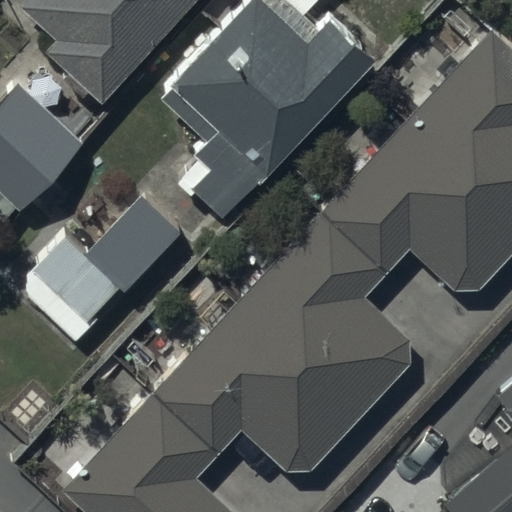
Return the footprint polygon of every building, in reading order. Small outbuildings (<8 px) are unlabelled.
[(105,99),(194,0),(22,0),(19,4),(58,38),(49,48),(105,99)] [(226,213),(374,61),(330,18),(308,41),(265,0),(253,0),(161,95),(207,140),(195,153),(212,169),(197,185),(226,213)] [(289,0),(306,15),(319,0),(289,0)] [(511,40),(493,23),(57,489),(82,511),(234,511),(199,477),(246,430),(288,471),(310,471),(411,364),(410,339),(362,297),(408,247),(456,291),(481,289),(511,254),(511,40)] [(82,139),(18,81),(0,100),(0,215),(7,222),(82,139)] [(177,221),(133,181),(77,242),(57,223),(11,272),(76,332),(177,221)] [(511,511),(511,383),(499,394),(506,403),(503,406),(511,415),(511,442),(441,503),(448,511),(511,511)]
